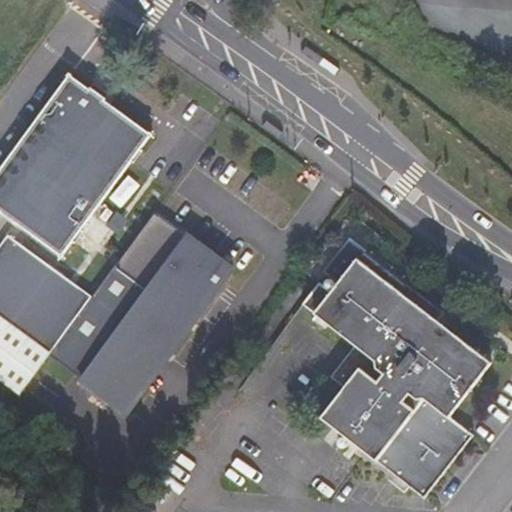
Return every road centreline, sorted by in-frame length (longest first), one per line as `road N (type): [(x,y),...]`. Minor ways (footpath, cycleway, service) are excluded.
road 1 (tertiary): [(145,0),(363,153)]
road 2 (tertiary): [(363,153),(250,41),(221,0)]
road 3 (tertiary): [(363,153),(511,257)]
